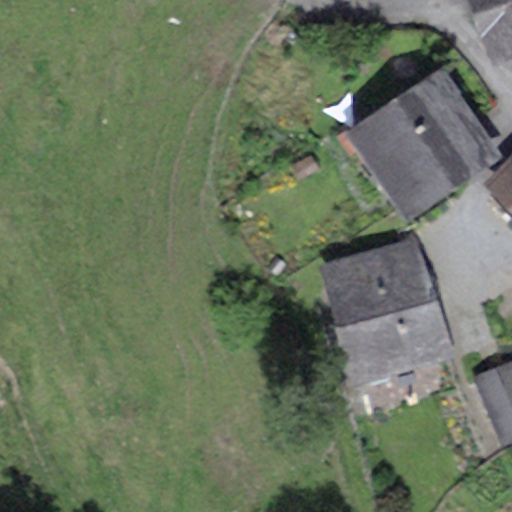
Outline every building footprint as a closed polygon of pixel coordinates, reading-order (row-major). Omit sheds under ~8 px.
[(511,0),(467,0),(489,66),(511,58),(511,0)] [(502,156),(442,67),(344,131),(405,221),(502,156)] [(511,155),(485,185),(511,209),(511,155)] [(417,236),(318,264),(352,385),(451,357),(417,236)] [(511,358),(472,376),(502,447),(511,442),(511,358)]
